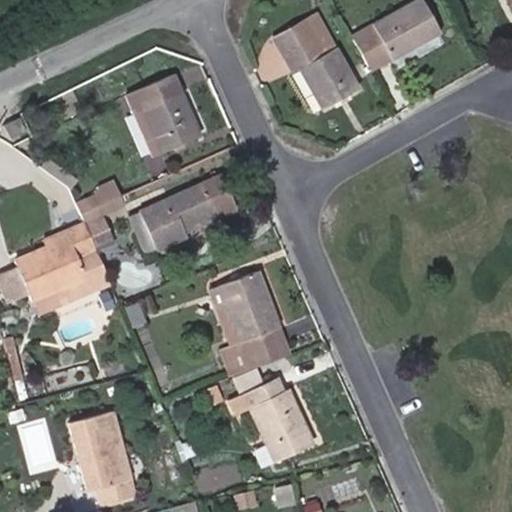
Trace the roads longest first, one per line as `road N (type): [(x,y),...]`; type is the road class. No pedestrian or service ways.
road 1 (residential): [(297,197),(431,511)]
road 2 (residential): [(297,197),(511,78)]
road 3 (residential): [(213,0),(297,197)]
road 4 (residential): [(0,83),(159,0)]
